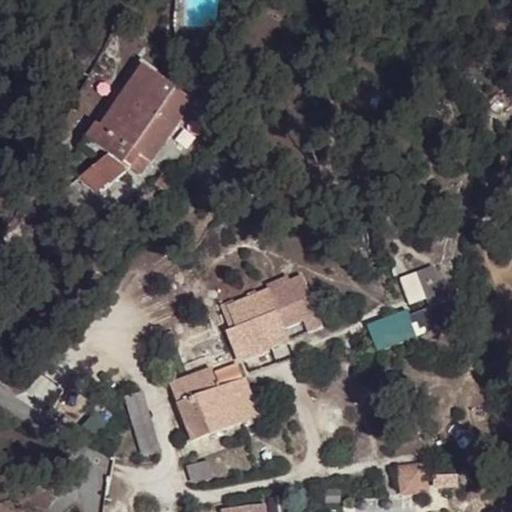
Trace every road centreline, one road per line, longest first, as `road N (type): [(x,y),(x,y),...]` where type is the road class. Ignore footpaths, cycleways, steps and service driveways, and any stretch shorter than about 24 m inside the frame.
road 1 (unknown): [(21,408),(158,279)]
road 2 (residential): [(0,394),(94,458),(90,511)]
